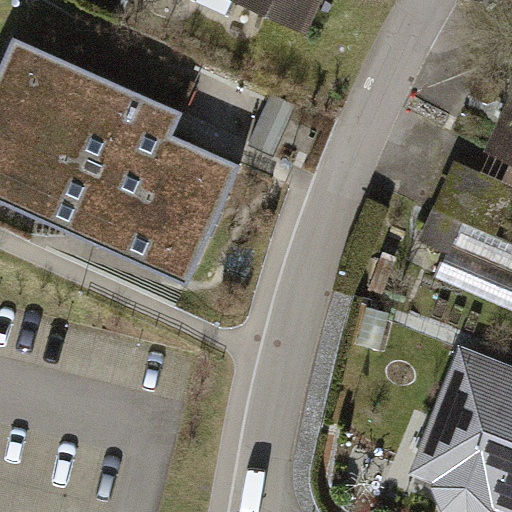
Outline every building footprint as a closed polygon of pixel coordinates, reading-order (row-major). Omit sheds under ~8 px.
[(231,0),(296,28),(307,0),(231,0)] [(4,46),(0,55),(0,180),(184,258),(224,162),(158,134),(166,115),(4,46)] [(511,87),(483,150),(511,163),(511,87)] [(511,188),(449,162),(415,239),(442,250),(431,276),(509,310),(511,303),(511,246),(490,237),(511,188)] [(488,504),(509,511),(511,511),(511,369),(456,347),(407,468),(430,477),(426,487),(436,511),(479,511),(485,509),(488,504)]
